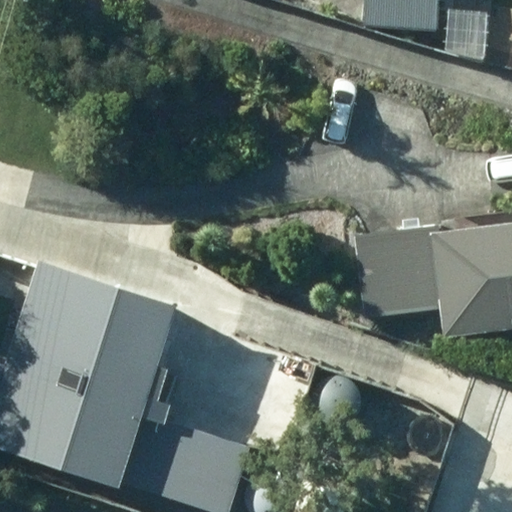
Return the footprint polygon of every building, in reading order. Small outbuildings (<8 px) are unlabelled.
[(358,0),(358,27),(430,30),(431,0),(358,0)] [(453,29),(453,58),(476,57),(476,29),(453,29)] [(429,229),(344,239),(354,318),(431,308),(435,336),(511,327),(511,223),(430,233),(429,229)] [(142,376),(163,305),(32,266),(0,372),(0,454),(109,487),(110,482),(209,511),(215,511),(235,447),(154,423),(166,383),(142,376)] [(445,432),(424,497),(419,511),(464,511),(485,445),(445,432)] [(397,511),(400,506),(365,495),(359,511),(397,511)]
